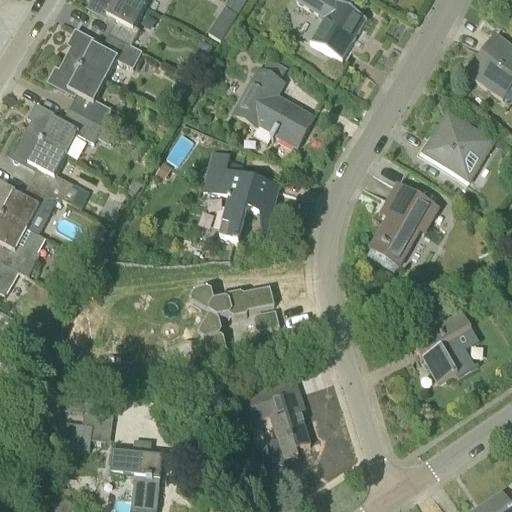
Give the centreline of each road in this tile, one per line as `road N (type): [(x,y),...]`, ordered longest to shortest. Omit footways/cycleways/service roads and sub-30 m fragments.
road 1 (residential): [(392,498),(330,315),(324,245),(350,173),(452,0)]
road 2 (residential): [(511,417),(392,498)]
